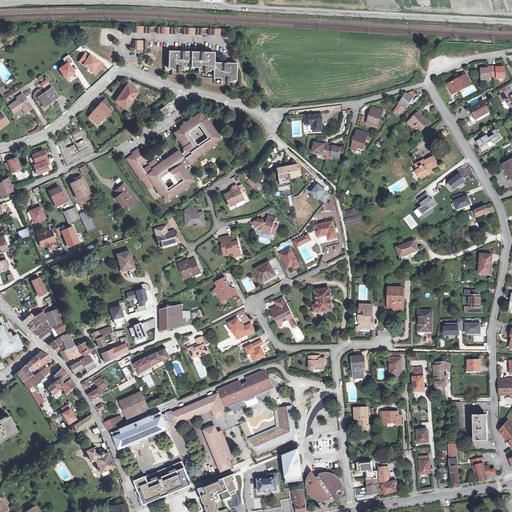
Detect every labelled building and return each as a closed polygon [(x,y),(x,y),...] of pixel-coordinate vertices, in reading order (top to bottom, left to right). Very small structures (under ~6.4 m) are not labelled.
[(191,65),(192,52),(182,51),(169,51),(169,59),(168,67),(172,67),(172,69),(172,70),(175,70),(180,70),(184,70),(184,67),(188,67),(187,65),(191,65)] [(201,52),(192,52),(191,65),(194,65),(195,67),(198,67),(198,71),(201,71),(207,71),(210,71),(210,70),(210,67),(214,67),(214,62),(214,52),(201,52)] [(226,63),(214,62),(214,67),(214,70),(214,75),(217,75),(217,78),(221,78),(221,82),(224,82),(230,82),(233,82),(233,81),(233,78),(237,78),(237,63),(226,63)] [(488,68),(485,68),(481,68),(482,79),(489,79),(489,76),(493,76),(492,66),(488,66),(488,68)] [(496,67),(496,66),(492,66),(493,76),(497,75),(497,78),(505,78),(504,67),(500,67),(496,67)] [(96,79),(93,75),(87,79),(90,83),(96,79)] [(447,84),(451,92),(459,88),(460,90),(471,85),(466,75),(447,84)] [(128,85),(120,96),(121,96),(118,101),(126,107),(131,101),(132,101),(138,92),(128,85)] [(58,97),(52,88),(39,97),(45,106),(58,97)] [(511,91),(510,89),(510,90),(503,93),(500,95),(503,101),(506,99),(509,106),(511,104),(511,91)] [(405,107),(406,108),(416,93),(413,91),(409,92),(407,95),(406,94),(395,110),(400,113),(404,108),(405,107)] [(18,100),(9,106),(14,114),(23,107),(27,112),(33,108),(23,94),(17,98),(18,100)] [(471,108),(476,118),(489,111),(484,101),(471,108)] [(96,111),(94,113),(93,112),(89,117),(98,124),(104,117),(105,117),(110,111),(102,104),(96,110),(96,111)] [(169,113),(165,106),(160,110),(164,116),(169,113)] [(372,107),(369,115),(371,115),(369,122),(378,125),(383,110),(372,107)] [(422,116),(423,115),(420,111),(419,113),(417,111),(413,114),(415,116),(408,123),(413,128),(415,125),(421,131),(430,122),(427,118),(425,119),(422,116)] [(489,111),(476,118),(478,121),(491,114),(489,111)] [(177,137),(177,140),(180,140),(184,147),(183,153),(182,154),(180,151),(159,165),(156,160),(149,165),(150,166),(144,170),(139,164),(146,160),(138,149),(132,153),(133,155),(127,159),(141,179),(142,179),(149,189),(154,186),(161,195),(163,195),(167,200),(187,186),(186,185),(192,180),(183,168),(184,161),(186,160),(189,164),(196,160),(195,158),(215,144),(214,143),(220,139),(206,119),(204,119),(200,113),(194,118),(191,117),(190,120),(187,123),(184,122),(183,125),(180,128),(181,129),(175,133),(177,137)] [(314,124),(314,131),(323,131),(322,115),(305,115),(306,124),(314,124)] [(85,129),(56,142),(67,165),(96,151),(85,129)] [(496,129),(492,131),(494,134),(489,137),(487,134),(476,141),(480,147),(492,140),(494,143),(502,138),(496,129)] [(356,150),(359,147),(363,148),(366,138),(368,139),(370,133),(357,130),(352,148),(356,150)] [(325,144),(320,143),(315,142),(313,153),(326,156),(328,146),(329,144),(325,143),(325,144)] [(331,156),(333,157),(340,158),(342,148),(333,146),(333,147),(328,146),(326,156),(325,158),(330,159),(331,156)] [(114,157),(119,154),(114,149),(111,152),(114,157)] [(33,155),(36,164),(48,160),(44,150),(33,155)] [(435,156),(425,161),(426,162),(423,163),(422,161),(416,165),(418,170),(416,171),(419,177),(424,175),(425,176),(430,173),(429,171),(432,170),(440,165),(435,156)] [(17,157),(8,161),(9,163),(12,171),(12,173),(22,169),(17,157)] [(36,164),(34,165),(38,174),(49,170),(47,164),(49,163),(48,160),(36,164)] [(298,164),(288,166),(290,177),(300,175),(298,164)] [(290,177),(288,166),(277,168),(279,179),(290,177)] [(452,173),(445,178),(454,189),(465,181),(460,174),(455,177),(452,173)] [(90,193),(83,178),(71,183),(79,199),(90,193)] [(9,179),(0,182),(0,192),(1,196),(13,190),(9,179)] [(48,189),(53,199),(57,197),(59,201),(66,198),(59,184),(48,189)] [(123,193),(119,196),(117,198),(124,206),(126,204),(129,207),(138,200),(124,184),(119,189),(123,193)] [(231,192),(230,191),(224,194),(229,205),(243,198),(236,185),(233,187),(234,191),(231,192)] [(332,195),(324,187),(319,193),(327,200),(332,195)] [(425,193),(417,199),(422,206),(418,209),(422,215),(437,204),(432,198),(430,200),(425,193)] [(460,193),(453,196),(458,209),(471,204),(467,196),(462,198),(460,193)] [(299,203),(295,199),(287,208),(291,212),(299,203)] [(71,212),(76,210),(74,204),(62,209),(68,224),(75,221),(71,212)] [(193,213),(193,207),(193,204),(185,210),(186,225),(190,225),(190,223),(197,223),(197,222),(203,222),(203,212),(198,213),(193,213)] [(494,210),(491,204),(471,212),(474,218),(494,210)] [(34,223),(45,217),(41,206),(29,211),(34,223)] [(356,208),(346,211),(348,217),(357,215),(356,208)] [(71,212),(75,221),(76,220),(80,219),(76,210),(71,212)] [(255,223),(257,228),(259,227),(260,230),(263,231),(263,232),(271,235),(271,234),(275,235),(278,226),(275,224),(276,219),(269,216),(266,223),(265,223),(265,221),(263,220),(261,221),(260,219),(256,221),(256,223),(255,223)] [(345,219),(347,227),(360,224),(358,216),(345,219)] [(332,221),(325,223),(317,225),(315,225),(317,236),(326,234),(328,239),(336,237),(332,221)] [(73,244),(73,245),(79,243),(72,227),(62,231),(68,246),(73,244)] [(175,230),(168,232),(165,233),(163,227),(155,229),(160,246),(176,241),(174,235),(177,234),(175,230)] [(20,239),(31,236),(28,228),(18,231),(20,239)] [(51,231),(38,236),(42,246),(49,243),(51,248),(56,246),(51,231)] [(231,243),(230,239),(229,236),(221,238),(223,245),(222,245),(223,251),(227,250),(228,254),(233,253),(234,257),(241,255),(238,242),(231,243)] [(305,236),(294,241),(297,246),(307,241),(305,236)] [(418,250),(414,241),(397,247),(400,257),(418,250)] [(290,249),(281,254),(288,268),(292,265),(297,263),(290,249)] [(117,254),(121,269),(128,267),(129,269),(134,267),(130,251),(117,254)] [(490,274),(492,254),(481,254),(479,273),(490,274)] [(2,256),(0,256),(0,267),(1,270),(8,268),(6,260),(3,260),(2,256)] [(195,259),(189,261),(190,263),(187,264),(186,261),(179,265),(185,279),(201,273),(195,259)] [(256,269),(260,278),(263,276),(265,281),(276,276),(269,262),(256,269)] [(27,272),(24,266),(17,269),(20,275),(27,272)] [(39,277),(32,281),(39,296),(46,292),(39,277)] [(223,296),(225,300),(237,294),(235,290),(232,292),(225,278),(216,283),(218,288),(215,289),(215,290),(217,294),(219,295),(220,298),(223,296)] [(143,289),(127,294),(129,299),(138,297),(140,305),(137,306),(138,309),(139,311),(146,309),(144,302),(145,302),(147,299),(145,291),(150,289),(149,286),(145,283),(141,284),(143,289)] [(314,305),(314,311),(318,311),(318,312),(332,310),(329,288),(315,290),(317,305),(314,305)] [(403,298),(403,288),(390,288),(390,298),(389,298),(388,308),(395,308),(404,308),(404,298),(403,298)] [(470,307),(470,312),(482,312),(482,306),(480,306),(480,290),(466,290),(466,294),(470,294),(470,307)] [(53,295),(49,298),(46,299),(49,305),(56,301),(53,295)] [(277,301),(279,306),(281,310),(275,313),(279,322),(283,320),(284,322),(287,320),(291,321),(292,323),(296,321),(284,298),(277,301)] [(123,316),(121,310),(122,310),(126,309),(124,302),(119,303),(120,307),(111,309),(115,324),(124,321),(123,316)] [(360,328),(361,328),(372,328),(372,322),(371,322),(372,316),(373,316),(373,305),(361,304),(360,310),(359,310),(359,322),(360,322),(360,326),(360,328)] [(161,311),(161,318),(182,312),(182,311),(182,305),(168,309),(161,311)] [(44,314),(49,313),(48,312),(46,308),(42,310),(43,313),(37,317),(35,318),(40,323),(42,321),(46,319),(44,314)] [(58,309),(49,313),(44,314),(46,319),(42,321),(46,326),(37,334),(39,337),(44,332),(52,328),(56,335),(66,329),(58,309)] [(191,311),(182,311),(182,312),(182,316),(185,317),(186,321),(191,321),(191,311)] [(420,321),(420,329),(424,329),(425,331),(432,331),(432,311),(419,311),(419,321),(420,321)] [(182,312),(161,318),(161,330),(186,324),(186,321),(185,317),(182,316),(182,312)] [(40,323),(35,318),(31,314),(23,321),(37,334),(46,326),(42,321),(40,323)] [(458,323),(446,323),(446,326),(444,326),(444,335),(449,335),(449,334),(458,334),(459,324),(464,324),(464,318),(458,318),(458,323)] [(2,323),(0,319),(0,355),(0,356),(7,353),(8,354),(15,351),(15,349),(23,346),(17,334),(10,337),(3,322),(2,323)] [(236,336),(237,336),(240,334),(242,338),(255,331),(251,324),(245,327),(243,328),(241,325),(239,319),(229,324),(231,328),(230,329),(232,333),(234,332),(236,336)] [(133,325),(134,327),(129,329),(132,334),(136,332),(139,339),(147,336),(145,331),(150,329),(147,321),(142,323),(141,322),(133,325)] [(481,333),(481,323),(466,323),(466,333),(481,333)] [(113,332),(111,325),(92,333),(95,340),(96,339),(103,336),(113,332)] [(119,331),(113,332),(116,340),(121,339),(119,331)] [(68,334),(60,336),(63,343),(71,339),(68,334)] [(60,336),(54,340),(58,346),(63,343),(60,336)] [(103,336),(96,339),(99,347),(106,344),(103,336)] [(198,345),(199,347),(197,348),(196,346),(188,349),(192,358),(198,356),(199,357),(208,353),(201,338),(196,340),(198,345)] [(71,339),(63,343),(67,348),(74,345),(71,339)] [(58,346),(54,340),(48,344),(56,352),(59,351),(60,352),(67,348),(63,343),(58,346)] [(251,354),(255,361),(265,356),(261,348),(258,350),(257,348),(263,345),(261,341),(245,348),(248,355),(251,354)] [(85,343),(75,348),(76,349),(79,354),(80,353),(84,355),(84,356),(89,353),(90,352),(88,348),(85,343)] [(119,346),(109,351),(112,358),(122,353),(120,348),(119,346)] [(69,352),(67,348),(60,352),(61,354),(65,360),(69,358),(70,359),(77,356),(79,360),(84,356),(84,355),(80,353),(79,354),(76,349),(69,352)] [(166,349),(158,353),(163,361),(170,358),(166,349)] [(163,361),(158,353),(157,353),(156,350),(147,354),(149,357),(148,358),(153,367),(163,361)] [(41,351),(36,356),(40,361),(43,365),(48,362),(51,359),(41,351)] [(112,358),(109,351),(102,354),(105,361),(112,358)] [(33,358),(30,361),(35,367),(37,366),(38,367),(43,365),(40,361),(36,356),(33,358)] [(89,356),(80,360),(85,367),(88,371),(95,367),(89,356)] [(325,368),(325,358),(320,359),(320,361),(318,361),(317,356),(309,356),(309,369),(325,368)] [(365,378),(364,367),(366,367),(365,356),(353,357),(354,378),(365,378)] [(153,367),(148,358),(134,365),(139,374),(153,367)] [(198,378),(207,375),(202,358),(194,360),(198,378)] [(400,358),(390,358),(390,374),(402,374),(402,358),(400,358)] [(85,367),(80,360),(70,367),(74,373),(85,367)] [(35,367),(30,361),(26,365),(30,371),(32,370),(35,367)] [(446,361),(439,362),(440,365),(437,365),(434,365),(435,375),(439,375),(439,377),(445,376),(444,370),(444,368),(446,368),(446,369),(451,369),(451,363),(446,361)] [(468,361),(468,371),(476,371),(481,371),(481,361),(468,361)] [(30,371),(26,365),(17,373),(23,381),(32,375),(30,371)] [(54,376),(57,380),(58,379),(66,373),(62,368),(54,376)] [(423,381),(424,381),(423,370),(415,370),(415,373),(414,373),(414,377),(413,377),(415,392),(423,391),(423,381)] [(32,375),(23,381),(27,388),(31,385),(37,381),(44,376),(40,371),(33,376),(32,375)] [(66,373),(58,379),(62,384),(70,379),(68,375),(66,373)] [(272,386),(268,377),(262,374),(248,380),(249,383),(244,385),(241,386),(240,383),(223,390),(226,397),(221,400),(220,397),(224,396),(221,391),(218,393),(218,394),(173,413),(172,411),(161,415),(160,413),(144,420),(143,417),(129,423),(130,426),(113,432),(115,437),(125,433),(130,444),(157,433),(152,422),(162,418),(164,423),(172,419),(175,425),(212,410),(215,418),(224,414),(222,410),(225,409),(224,408),(226,406),(228,408),(237,413),(244,401),(255,397),(262,400),(270,387),(272,386)] [(132,374),(126,377),(128,381),(118,386),(120,391),(136,383),(132,374)] [(445,376),(439,377),(436,377),(437,381),(436,381),(436,392),(446,392),(445,385),(445,376)] [(511,378),(499,378),(499,380),(499,394),(511,394),(511,378)] [(58,379),(57,380),(47,387),(52,394),(59,389),(59,387),(61,385),(62,384),(58,379)] [(70,379),(62,384),(61,385),(65,391),(64,392),(67,396),(70,394),(67,390),(74,385),(72,382),(70,379)] [(106,379),(104,381),(97,385),(99,388),(96,390),(95,388),(90,391),(91,393),(88,395),(91,401),(96,398),(100,395),(101,396),(106,393),(105,391),(103,392),(102,390),(109,385),(106,379)] [(34,388),(30,391),(38,404),(43,401),(34,388)] [(142,392),(121,402),(128,419),(150,409),(147,404),(144,398),(142,392)] [(153,394),(144,398),(147,404),(156,400),(153,394)] [(463,428),(461,402),(454,402),(456,428),(463,428)] [(60,409),(67,425),(77,421),(69,404),(60,409)] [(287,408),(277,411),(279,427),(248,440),(254,447),(290,432),(287,408)] [(368,426),(368,425),(368,408),(355,408),(356,418),(359,419),(359,426),(363,426),(368,426)] [(398,413),(383,413),(383,420),(383,422),(397,422),(397,424),(402,424),(402,417),(398,417),(398,413)] [(0,440),(18,430),(15,426),(16,425),(10,414),(0,420),(0,440)] [(91,414),(88,416),(82,420),(74,425),(77,432),(95,420),(91,414)] [(224,414),(215,418),(217,421),(215,426),(218,427),(216,430),(218,433),(222,432),(225,430),(229,421),(227,420),(224,414)] [(487,440),(487,414),(473,415),(474,440),(487,440)] [(117,421),(116,418),(105,423),(107,429),(109,428),(122,424),(121,423),(120,420),(117,421)] [(152,422),(157,433),(166,429),(164,423),(162,418),(152,422)] [(509,444),(511,447),(511,425),(509,422),(500,431),(505,438),(507,441),(506,443),(509,444)] [(204,431),(208,442),(219,437),(227,457),(217,461),(221,472),(232,468),(230,464),(229,461),(233,459),(227,443),(222,432),(218,433),(216,430),(215,426),(204,431)] [(101,433),(99,427),(92,429),(95,435),(101,433)] [(426,434),(428,434),(427,429),(417,430),(418,443),(427,442),(426,434)] [(18,430),(0,440),(0,443),(19,432),(18,430)] [(125,433),(115,437),(120,448),(130,444),(125,433)] [(57,462),(79,449),(70,435),(48,448),(57,462)] [(219,437),(208,442),(217,461),(227,457),(219,437)] [(449,444),(450,460),(451,473),(459,472),(458,459),(456,443),(449,444)] [(104,454),(102,452),(101,451),(100,451),(99,452),(98,454),(95,447),(86,451),(91,461),(95,460),(101,473),(111,468),(114,475),(118,474),(109,452),(104,454)] [(298,449),(281,456),(285,483),(301,480),(298,449)] [(429,464),(430,464),(430,460),(429,459),(428,456),(420,456),(421,473),(429,472),(429,464)] [(487,475),(485,466),(484,466),(483,464),(484,463),(482,458),(472,460),(473,466),(476,477),(479,476),(480,480),(487,479),(486,476),(487,475)] [(135,482),(145,504),(168,494),(168,493),(173,491),(174,492),(192,484),(183,462),(135,482)] [(381,467),(381,463),(379,463),(379,466),(380,485),(382,485),(385,494),(397,491),(396,487),(394,480),(389,482),(388,473),(389,472),(388,467),(381,467)] [(378,468),(374,468),(375,472),(366,472),(366,479),(367,479),(368,493),(378,492),(377,472),(379,472),(378,468)] [(322,501),(324,501),(325,501),(328,500),(331,499),(333,497),(334,499),(337,503),(340,499),(342,497),(343,494),(343,491),(343,490),(343,488),(343,486),(342,484),(341,482),(340,480),(338,477),(336,476),(334,475),(333,474),(331,473),(330,473),(328,473),(324,473),(321,473),(318,474),(319,476),(316,477),(311,471),(309,473),(307,476),(306,479),(306,481),(306,484),(306,487),(306,489),(307,492),(308,494),(309,495),(311,497),(313,499),(316,500),(318,501),(320,501),(321,501),(322,501)] [(459,472),(451,473),(453,487),(460,486),(459,472)] [(278,473),(269,474),(270,479),(268,479),(258,480),(259,486),(259,492),(266,491),(266,492),(272,491),(277,490),(277,484),(280,484),(278,473)] [(200,490),(208,511),(230,511),(229,508),(228,509),(224,500),(232,497),(236,506),(240,505),(238,498),(235,491),(239,489),(238,487),(239,487),(238,485),(239,485),(235,475),(200,490)] [(291,491),(293,503),(294,503),(295,511),(301,511),(306,511),(304,489),(291,491)]
